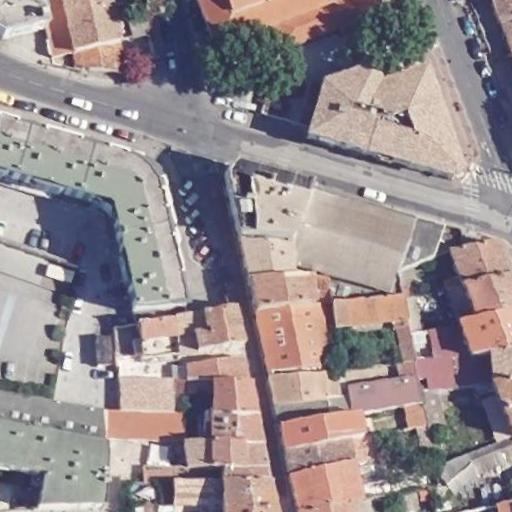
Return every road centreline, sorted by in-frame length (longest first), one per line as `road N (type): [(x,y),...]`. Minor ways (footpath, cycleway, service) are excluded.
road 1 (residential): [(190,125),(278,511)]
road 2 (tertiary): [(190,125),(511,224)]
road 3 (unknown): [(0,203),(64,221),(95,241),(94,379)]
road 4 (tertiary): [(0,69),(190,125)]
road 5 (residential): [(453,0),(511,158)]
road 6 (residential): [(190,125),(161,0)]
